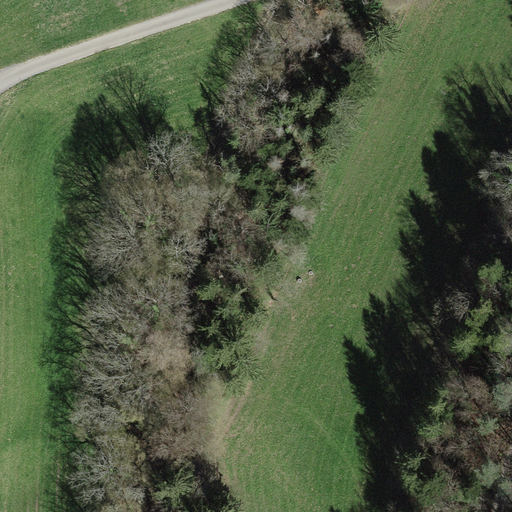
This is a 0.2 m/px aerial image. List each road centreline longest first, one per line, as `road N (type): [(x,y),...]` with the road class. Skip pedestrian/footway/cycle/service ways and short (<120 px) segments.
road 1 (track): [(279,0),(211,157),(190,233),(170,410),(139,511)]
road 2 (track): [(169,511),(295,272)]
road 3 (track): [(0,80),(229,0)]
